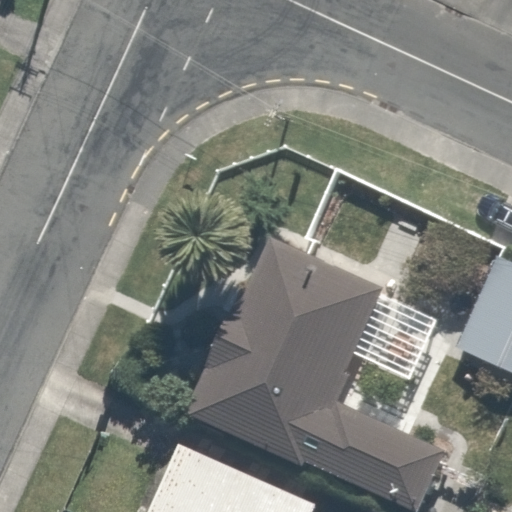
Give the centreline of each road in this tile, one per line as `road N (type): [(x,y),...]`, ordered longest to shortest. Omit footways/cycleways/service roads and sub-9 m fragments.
road 1 (residential): [(0,325),(158,0)]
road 2 (residential): [(295,0),(511,100)]
